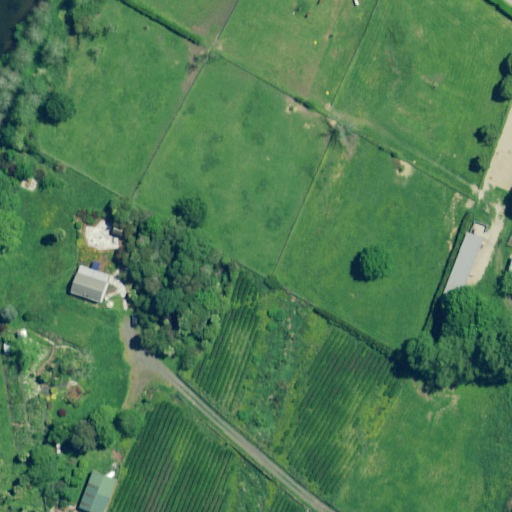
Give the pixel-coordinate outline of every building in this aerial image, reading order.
[(39,181),(27,176),(22,187),(34,192),(39,181)] [(488,226),(471,220),(441,301),(457,308),(488,226)] [(125,228),(115,223),(110,234),(120,238),(125,228)] [(110,276),(81,266),(72,293),(101,303),(110,276)] [(78,381),(62,389),(69,401),(84,392),(78,381)] [(103,511),(116,480),(94,471),(79,507),(91,511),(103,511)]
